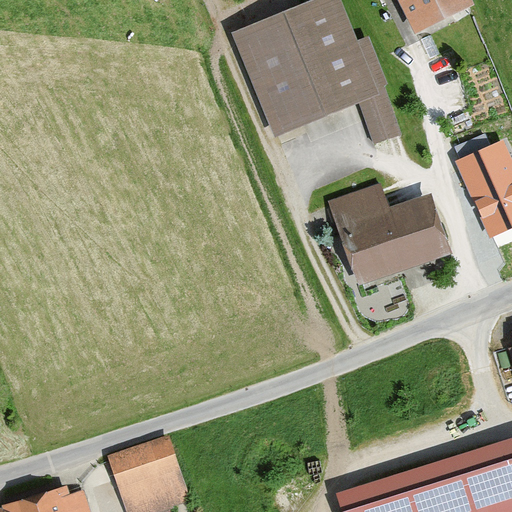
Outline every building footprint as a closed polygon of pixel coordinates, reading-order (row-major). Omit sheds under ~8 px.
[(359,46),(339,0),(323,0),(233,38),(277,142),(360,107),(377,147),(401,137),(383,93),(388,91),(368,43),(359,46)] [(375,0),(376,1),(378,0),(396,0),(419,40),(478,8),(473,0),(375,0)] [(511,187),(511,167),(503,146),(458,166),(475,204),(511,187)] [(430,197),(390,211),(381,186),(328,206),(359,290),(452,256),(430,197)] [(511,511),(511,429),(335,485),(343,511),(511,511)] [(172,442),(111,462),(128,511),(168,511),(194,503),(172,442)] [(2,511),(89,511),(85,496),(69,501),(66,491),(2,510),(2,511)]
